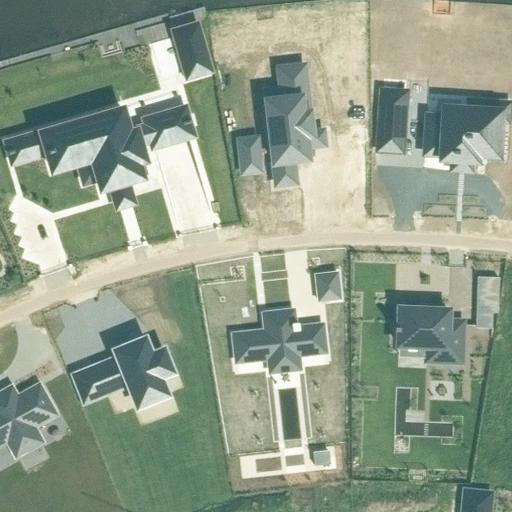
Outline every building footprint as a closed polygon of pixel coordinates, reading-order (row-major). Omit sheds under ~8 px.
[(196,25),(172,32),(174,38),(183,67),(186,79),(210,72),(196,25)] [(381,91),(378,127),(402,129),(405,93),(381,91)] [(299,98),(266,101),(274,172),(292,170),(291,161),(306,159),(304,136),(310,136),(307,112),(306,112),(306,113),(301,114),(299,98)] [(426,116),(423,152),(440,153),(440,160),(476,162),(476,155),(497,157),(499,120),(468,118),(469,110),(443,108),(442,117),(426,116)] [(74,123),(77,135),(44,144),(52,171),(77,164),(83,183),(97,179),(100,190),(141,178),(137,163),(143,161),(144,161),(139,145),(150,142),(152,147),(191,136),(183,109),(144,120),(146,128),(128,133),(121,109),(74,123)] [(256,138),(237,140),(240,167),(259,164),(256,138)] [(394,328),(394,332),(398,332),(397,346),(426,347),(425,359),(425,361),(459,362),(460,323),(447,323),(447,311),(398,309),(398,328),(394,328)] [(266,333),(234,337),(237,361),(269,357),(270,371),(297,368),(296,354),(323,351),(320,327),(297,329),(297,324),(292,324),(291,312),(264,316),(266,333)] [(491,313),(475,312),(474,328),(491,328),(491,313)] [(117,359),(108,363),(118,387),(127,384),(137,407),(166,395),(159,378),(171,373),(162,351),(150,355),(144,340),(115,351),(117,359)] [(95,368),(74,377),(84,401),(104,393),(95,368)] [(0,443),(7,440),(15,455),(39,442),(30,427),(53,415),(38,387),(16,400),(10,390),(0,395),(0,443)] [(328,452),(312,454),(313,466),(329,465),(328,452)] [(461,488),(458,511),(491,511),(493,491),(461,488)]
